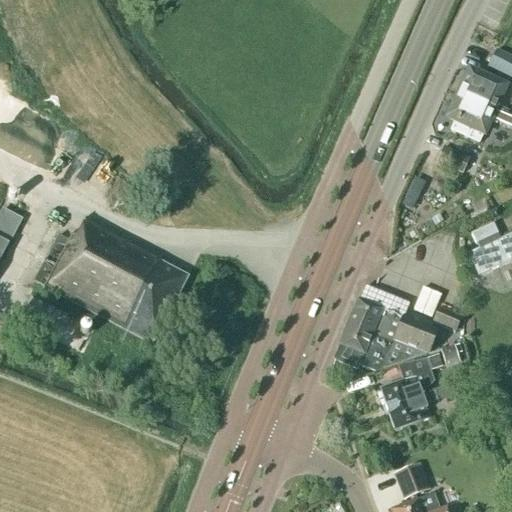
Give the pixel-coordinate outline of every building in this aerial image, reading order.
[(511,81),(511,58),(496,51),(487,69),(511,81)] [(457,98),(505,119),(508,114),(495,108),(504,90),(468,74),(457,98)] [(503,123),(505,119),(457,98),(447,120),(455,124),(450,134),(478,146),(491,118),(503,123)] [(462,177),(469,162),(443,150),(437,165),(462,177)] [(0,215),(0,260),(20,222),(2,212),(0,215)] [(160,261),(85,221),(75,239),(72,238),(69,243),(58,237),(33,284),(44,290),(152,347),(187,280),(158,265),(160,261)] [(511,236),(468,256),(478,278),(511,262),(511,236)] [(393,344),(403,322),(357,303),(338,348),(339,348),(334,362),(358,372),(359,368),(376,375),(383,371),(389,369),(397,351),(394,345),(393,344)] [(455,334),(461,320),(439,311),(433,325),(455,334)] [(397,351),(389,369),(424,357),(426,358),(436,334),(403,320),(403,322),(393,344),(394,345),(397,351)] [(440,353),(443,364),(457,360),(456,357),(462,355),(459,346),(440,353)] [(402,405),(421,398),(419,392),(435,386),(430,373),(442,369),(438,356),(397,368),(403,385),(380,393),(385,410),(384,410),(386,417),(399,413),(398,410),(402,406),(402,405)] [(399,413),(386,417),(387,417),(388,417),(394,434),(429,422),(424,408),(451,398),(448,390),(432,395),(432,394),(421,398),(402,405),(402,406),(398,410),(399,413)] [(403,504),(430,493),(419,466),(393,477),(403,504)] [(440,511),(433,496),(392,511),(446,511),(446,509),(440,511)]
